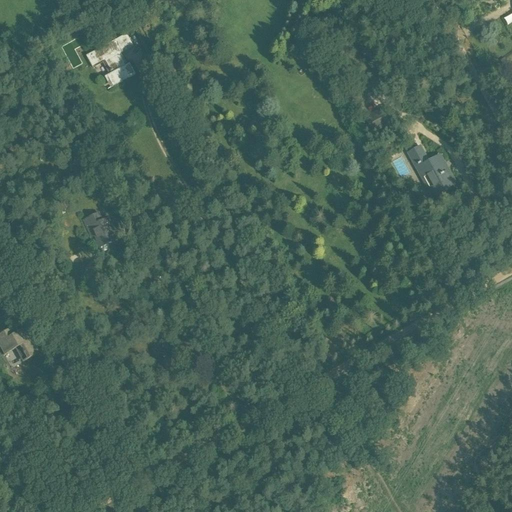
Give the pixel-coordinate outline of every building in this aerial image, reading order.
[(316,23),(306,29),(309,35),(338,19),(331,7),(313,18),(316,23)] [(126,35),(85,57),(92,70),(103,65),(109,76),(105,78),(111,87),(134,75),(129,65),(126,66),(120,55),(133,48),(126,35)] [(77,45),(68,48),(76,69),(84,66),(77,45)] [(66,63),(60,66),(64,73),(70,70),(66,63)] [(152,68),(144,73),(153,88),(161,83),(152,68)] [(353,89),(343,94),(354,113),(364,108),(353,89)] [(384,107),(364,118),(373,134),(393,123),(384,107)] [(419,147),(408,154),(421,177),(426,174),(435,191),(443,187),(445,190),(455,184),(449,173),(446,174),(437,157),(428,162),(419,147)] [(66,200),(58,204),(61,211),(69,207),(66,200)] [(99,214),(85,220),(92,237),(96,235),(101,247),(101,248),(109,244),(110,245),(112,244),(112,243),(118,240),(117,240),(112,229),(113,228),(109,219),(103,222),(99,214)] [(12,327),(0,333),(0,345),(5,354),(16,349),(23,362),(40,353),(26,327),(15,333),(12,327)] [(20,380),(30,374),(27,367),(16,373),(20,380)]
